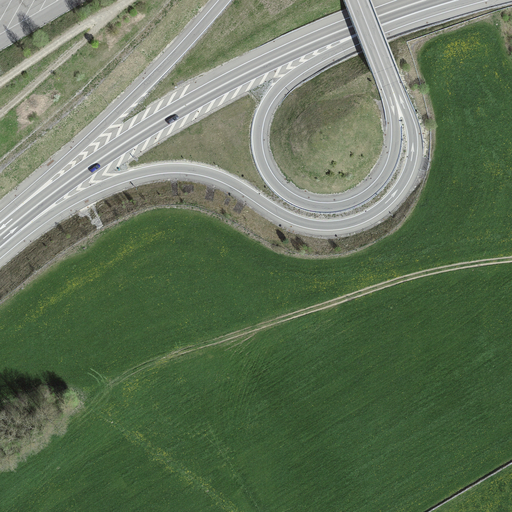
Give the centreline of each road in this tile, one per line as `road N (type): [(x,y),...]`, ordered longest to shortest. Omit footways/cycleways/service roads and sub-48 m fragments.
road 1 (trunk): [(0,252),(58,208),(155,170),(225,179),(307,225),(361,219),(389,200),(410,166),(411,124),(389,81)]
road 2 (trunk): [(389,81),(390,163),(367,193),(328,206),(289,195),(264,166),(259,123),(272,94),(336,50),(457,0)]
road 3 (trunk): [(0,235),(182,106),(322,37),(426,0)]
road 4 (trunk): [(223,0),(162,68),(0,217)]
